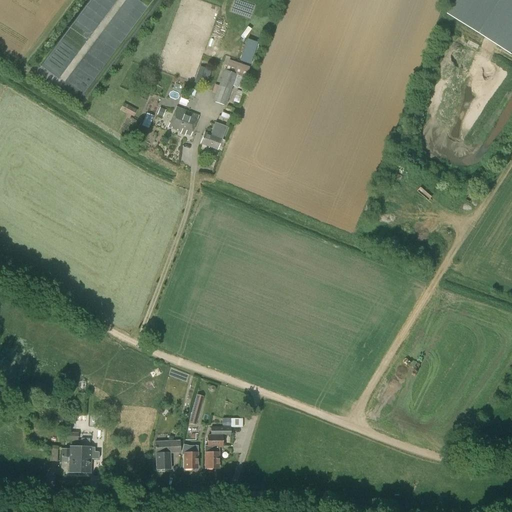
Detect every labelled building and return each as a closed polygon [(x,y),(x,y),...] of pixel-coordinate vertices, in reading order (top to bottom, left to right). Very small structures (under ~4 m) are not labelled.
[(511,0),(456,0),(448,14),(511,55),(511,53),(511,0)] [(249,39),(242,61),(253,64),(259,42),(249,39)] [(199,66),(193,83),(205,87),(211,70),(199,66)] [(237,75),(224,70),(212,102),(225,107),(237,75)] [(123,104),(120,111),(129,115),(132,108),(123,104)] [(176,108),(168,128),(190,136),(198,116),(176,108)] [(157,115),(162,118),(165,111),(160,109),(157,115)] [(217,151),(221,139),(222,138),(225,128),(215,124),(212,132),(219,134),(217,137),(204,132),(200,144),(217,151)] [(86,394),(78,394),(77,414),(85,415),(86,394)] [(198,413),(200,404),(195,402),(189,423),(194,424),(198,413)] [(66,424),(74,424),(75,414),(67,414),(66,424)] [(207,436),(207,446),(210,446),(210,453),(204,453),(205,469),(218,469),(218,448),(222,448),(222,436),(230,436),(230,427),(210,428),(210,436),(207,436)] [(169,453),(180,452),(179,441),(157,443),(158,453),(155,454),(156,470),(170,469),(169,453)] [(183,445),(181,453),(184,453),(184,469),(197,469),(197,447),(189,447),(183,445)] [(61,449),(61,462),(69,462),(69,473),(90,474),(90,447),(69,446),(69,450),(61,449)]
